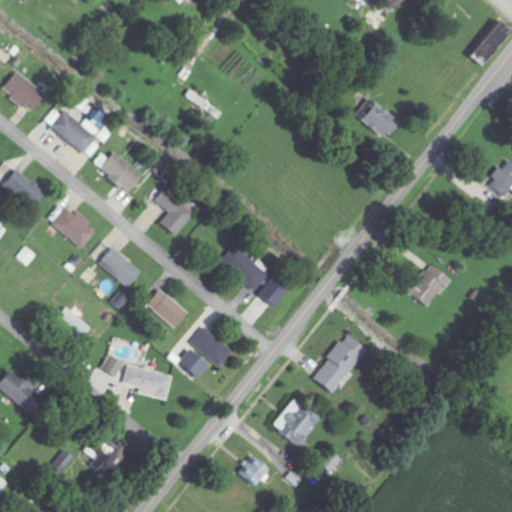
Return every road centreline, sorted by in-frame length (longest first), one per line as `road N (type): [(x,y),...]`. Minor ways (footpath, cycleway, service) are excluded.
road 1 (tertiary): [(143,511),(511,52)]
road 2 (residential): [(0,121),(272,351)]
road 3 (residential): [(179,468),(0,315)]
